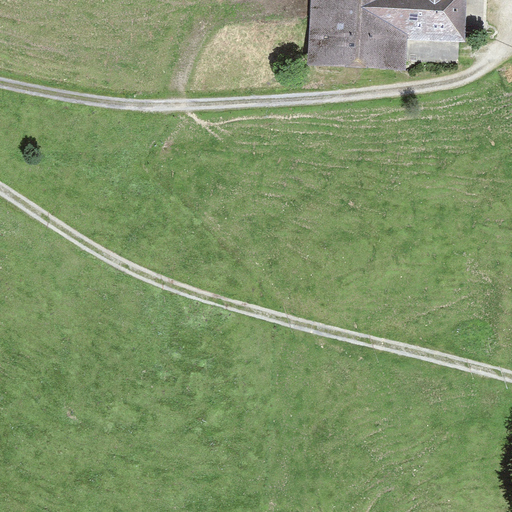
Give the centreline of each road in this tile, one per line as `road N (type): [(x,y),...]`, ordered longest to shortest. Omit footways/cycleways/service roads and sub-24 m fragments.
road 1 (track): [(511,376),(156,286),(0,192)]
road 2 (track): [(511,51),(438,86),(180,103),(109,102),(0,81)]
